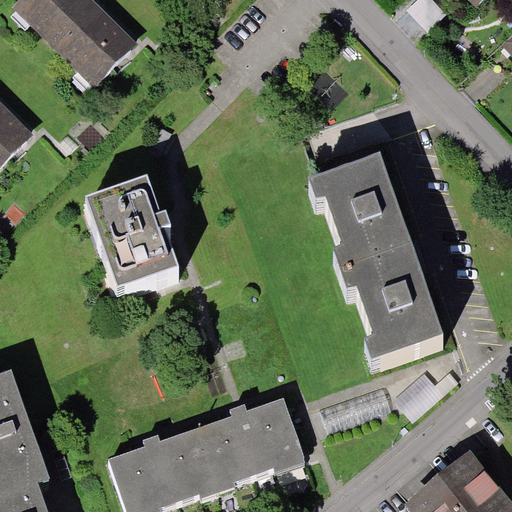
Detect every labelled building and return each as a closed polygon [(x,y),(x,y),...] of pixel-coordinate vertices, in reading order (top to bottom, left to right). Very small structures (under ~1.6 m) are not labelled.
[(22,0),(13,10),(94,88),(138,42),(93,0),(22,0)] [(432,0),(419,0),(407,11),(428,33),(447,15),(432,0)] [(466,0),(474,8),(482,0),(466,0)] [(0,166),(34,133),(0,99),(0,166)] [(374,349),(364,357),(371,376),(439,351),(414,284),(399,241),(373,170),(306,194),(314,215),(324,214),(341,260),(332,266),(345,305),(357,303),(374,349)] [(87,214),(118,302),(179,282),(166,244),(170,241),(166,228),(161,230),(148,192),(87,214)] [(425,375),(395,401),(413,422),(457,385),(449,376),(436,387),(425,375)] [(0,511),(44,511),(37,488),(48,484),(12,379),(0,383),(0,511)] [(382,391),(321,412),(329,435),(390,413),(382,391)] [(125,511),(161,511),(199,499),(201,504),(235,492),(234,487),(273,474),(275,478),(305,467),(284,404),(109,464),(125,511)] [(407,507),(410,511),(511,511),(511,508),(470,457),(407,507)]
